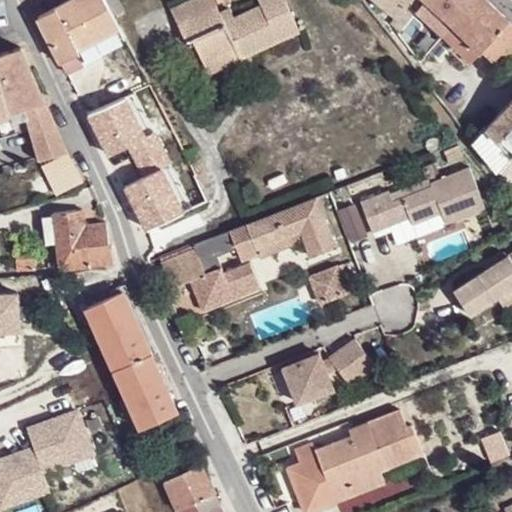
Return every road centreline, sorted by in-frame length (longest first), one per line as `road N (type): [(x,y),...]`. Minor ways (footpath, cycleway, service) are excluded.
road 1 (residential): [(252,511),(20,0)]
road 2 (unknown): [(135,250),(223,212),(227,193),(153,11)]
